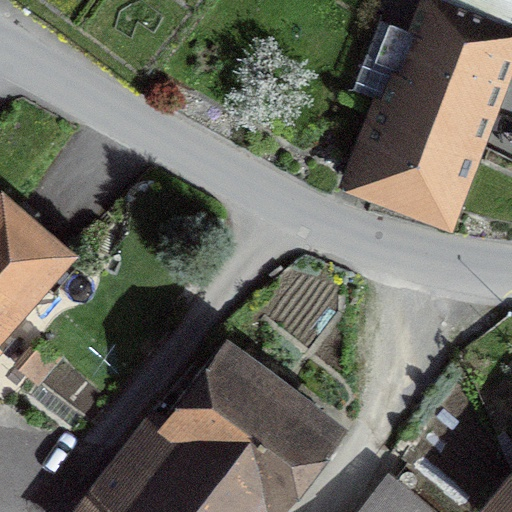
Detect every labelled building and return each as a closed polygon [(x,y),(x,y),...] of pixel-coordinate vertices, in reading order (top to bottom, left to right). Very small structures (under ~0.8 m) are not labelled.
[(463,147),(508,29),(460,10),(463,0),(430,0),(390,102),(379,98),(348,177),(445,216),(471,150),(463,147)] [(0,331),(71,251),(2,191),(0,193),(0,331)] [(263,511),(330,425),(232,351),(175,425),(153,408),(72,511),(263,511)] [(367,511),(431,511),(394,479),(367,511)] [(511,511),(511,491),(494,511),(511,511)]
